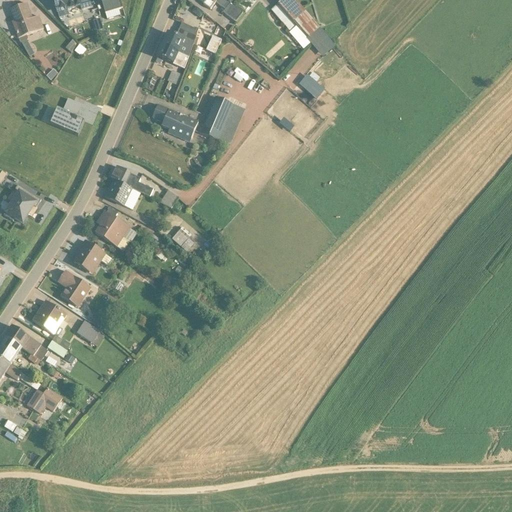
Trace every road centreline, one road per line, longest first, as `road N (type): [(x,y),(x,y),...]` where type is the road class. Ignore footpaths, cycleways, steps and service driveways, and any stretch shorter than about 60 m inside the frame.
road 1 (track): [(511,466),(343,469),(177,490),(0,477)]
road 2 (residential): [(0,326),(75,214),(170,0)]
